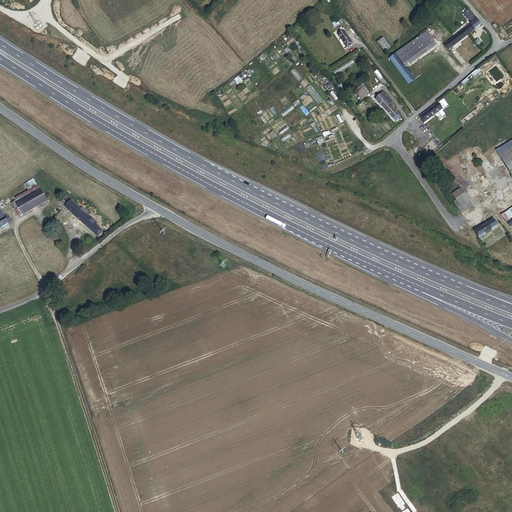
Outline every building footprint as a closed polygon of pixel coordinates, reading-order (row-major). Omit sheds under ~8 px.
[(453,49),(480,27),(467,12),(463,15),(471,25),(448,43),(453,49)] [(353,44),(341,27),(338,29),(341,32),(338,35),(347,48),(353,44)] [(402,65),(432,44),(426,34),(395,55),(401,63),(400,63),(402,65)] [(480,50),(483,47),(477,39),(473,41),(475,44),(472,46),(474,49),(473,51),(476,55),(481,51),(480,50)] [(390,48),(385,41),(378,45),(384,52),(390,48)] [(402,65),(400,63),(401,63),(395,55),(389,59),(403,77),(408,73),(402,65)] [(412,79),(408,73),(403,77),(407,83),(412,79)] [(367,93),(362,86),(359,89),(364,95),(367,93)] [(364,95),(359,89),(355,92),(362,101),(366,98),(364,95)] [(393,102),(388,96),(387,96),(381,90),(375,96),(377,98),(376,99),(384,108),(390,104),(393,102)] [(442,99),(438,102),(442,108),(447,104),(442,99)] [(424,123),(442,108),(438,102),(420,117),(424,123)] [(398,114),(390,104),(384,108),(396,121),(400,117),(397,115),(398,114)] [(511,140),(496,150),(511,174),(511,140)] [(25,184),(28,191),(38,186),(39,185),(37,180),(34,181),(33,179),(25,184)] [(456,187),(452,180),(448,184),(452,189),(456,187)] [(14,199),(16,202),(40,189),(38,186),(28,191),(14,199)] [(20,215),(57,194),(53,187),(48,190),(44,192),(41,188),(40,189),(16,202),(19,206),(16,208),(20,215)] [(452,194),(455,198),(463,193),(465,192),(462,188),(452,194)] [(473,205),(463,193),(455,198),(464,211),(473,205)] [(93,220),(95,219),(87,212),(88,211),(83,206),(81,208),(71,199),(69,199),(65,195),(61,200),(65,204),(64,204),(98,235),(103,230),(93,220)] [(511,208),(502,215),(506,222),(511,219),(510,217),(511,216),(511,208)] [(1,210),(0,210),(0,227),(8,223),(1,210)] [(479,237),(498,225),(495,219),(476,231),(479,237)]
